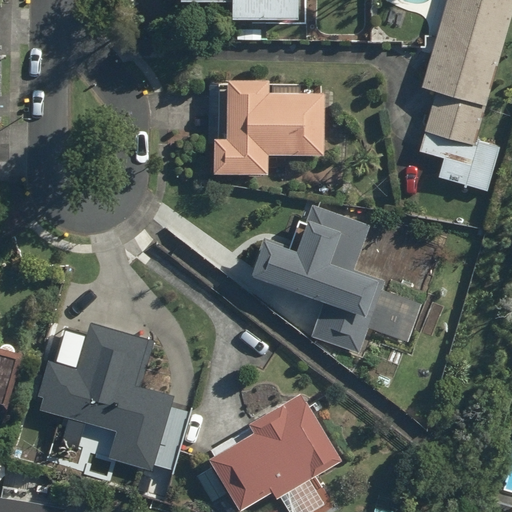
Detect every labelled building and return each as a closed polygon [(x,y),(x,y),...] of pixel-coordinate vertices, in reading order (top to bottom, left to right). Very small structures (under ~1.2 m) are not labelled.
[(295,0),(178,0),(178,1),(230,4),(230,19),(295,23),(295,0)] [(477,138),(511,3),(511,0),(439,0),(419,78),(438,83),(420,151),(445,157),(439,181),(487,194),(500,144),(477,138)] [(212,173),(267,174),(268,155),(324,156),(325,92),(269,92),(269,80),(225,80),(225,138),(213,138),(212,173)] [(261,239),(248,274),(323,302),(310,337),(361,356),(371,328),(407,341),(421,303),(379,288),(382,278),(354,268),(370,223),(311,201),(304,222),(299,220),(289,249),(261,239)] [(44,361),(31,406),(115,429),(106,462),(151,474),(153,466),(175,472),(192,413),(170,407),(173,394),(134,383),(146,339),(91,324),(78,371),(57,365),(44,361)] [(16,351),(0,347),(0,402),(3,403),(16,351)] [(209,459),(239,509),(270,491),(275,499),(342,460),(300,390),(247,422),(253,433),(209,459)] [(66,511),(67,507),(0,495),(0,511),(66,511)]
